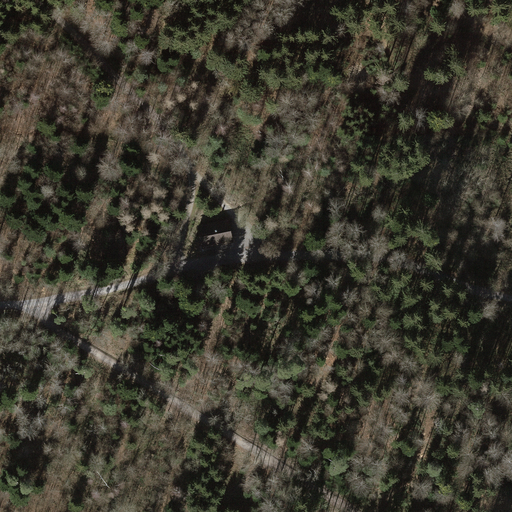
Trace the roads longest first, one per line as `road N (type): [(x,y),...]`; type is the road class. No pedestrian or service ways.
road 1 (track): [(29,304),(355,511)]
road 2 (track): [(27,0),(121,83),(264,255)]
road 3 (track): [(0,306),(264,255)]
road 4 (track): [(264,255),(351,258),(511,297)]
